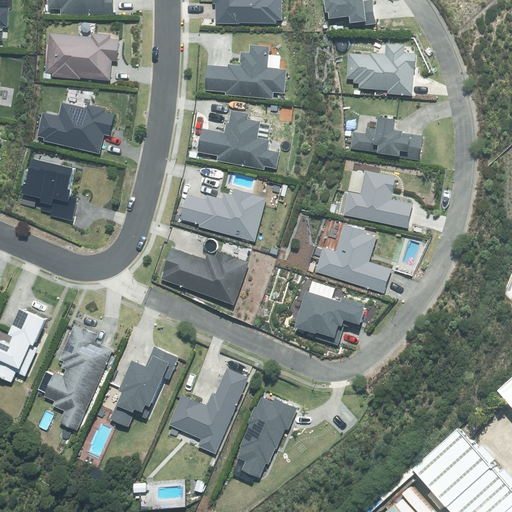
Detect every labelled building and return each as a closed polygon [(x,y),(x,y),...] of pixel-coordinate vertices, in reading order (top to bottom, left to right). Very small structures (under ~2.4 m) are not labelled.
[(0,0),(0,38),(2,39),(3,27),(8,27),(10,0),(0,0)] [(61,9),(61,14),(114,15),(114,0),(49,0),(49,9),(61,9)] [(216,4),(216,24),(239,24),(239,22),(277,22),(277,20),(282,20),(281,0),(211,0),(212,4),(216,4)] [(327,0),(328,11),(331,11),(331,18),(352,17),(353,27),(375,26),(374,0),(327,0)] [(118,61),(120,39),(110,38),(111,34),(93,33),(92,36),(50,34),(49,44),(46,44),(44,79),(52,79),(52,76),(112,80),(113,60),(118,61)] [(240,64),(206,63),(204,93),(275,97),(275,92),(286,92),(287,68),(269,67),(271,45),(250,44),(250,50),(241,50),(240,64)] [(348,51),(347,80),(355,80),(355,85),(361,85),(361,89),(388,90),(388,93),(417,94),(419,54),(407,54),(408,45),(387,44),(387,53),(348,51)] [(44,141),(99,154),(104,134),(110,135),(115,115),(105,113),(105,109),(87,105),(86,108),(63,103),(60,116),(43,113),(37,136),(45,137),(44,141)] [(219,157),(219,161),(265,171),(266,165),(278,168),(284,142),(267,138),(271,121),(250,117),(251,113),(232,109),(230,121),(227,120),(225,132),(204,127),(199,152),(219,157)] [(381,144),(379,154),(422,161),(426,135),(398,131),(400,119),(381,116),(376,143),(381,144)] [(375,129),(355,126),(351,149),(371,153),(375,129)] [(47,216),(72,223),(80,197),(71,195),(78,168),(35,155),(23,195),(43,200),(41,206),(49,209),(47,216)] [(349,191),(344,216),(409,231),(415,204),(393,199),(398,176),(366,169),(361,194),(349,191)] [(199,227),(255,243),(269,197),(238,188),(237,194),(226,190),(223,199),(208,194),(206,200),(188,195),(181,218),(200,223),(199,227)] [(324,248),(316,271),(385,293),(393,268),(371,261),(379,236),(345,225),(336,251),(324,248)] [(207,259),(170,246),(159,277),(236,304),(251,262),(219,251),(217,256),(209,253),(207,259)] [(313,339),(343,349),(352,323),(363,327),(369,309),(309,287),(295,327),(315,335),(313,339)] [(13,343),(2,337),(0,341),(0,358),(2,359),(0,362),(0,376),(13,383),(19,372),(27,376),(36,357),(30,354),(47,318),(25,308),(13,334),(17,336),(13,343)] [(105,371),(115,349),(96,341),(99,333),(78,323),(61,361),(65,362),(63,368),(67,370),(65,375),(56,371),(45,396),(57,402),(55,407),(65,411),(60,423),(79,431),(98,386),(104,389),(110,374),(105,371)] [(145,360),(134,354),(115,394),(119,396),(108,420),(131,431),(138,416),(151,422),(184,352),(155,339),(145,360)] [(182,395),(169,425),(173,426),(170,433),(178,436),(181,429),(202,439),(199,446),(216,453),(249,377),(227,368),(216,395),(212,393),(207,406),(182,395)] [(511,372),(499,385),(511,398),(511,372)] [(243,470),(260,478),(266,463),(268,464),(275,448),(277,449),(285,429),(288,431),(298,407),(274,397),(273,401),(261,396),(256,406),(254,406),(247,423),(249,424),(240,446),(242,448),(238,458),(247,462),(243,470)] [(114,427),(100,421),(86,452),(100,458),(114,427)] [(511,511),(511,483),(511,481),(511,470),(505,463),(499,469),(493,462),(495,460),(491,456),(496,452),(482,438),(476,444),(457,424),(413,465),(457,511),(511,511)] [(417,492),(401,506),(406,511),(419,511),(425,507),(428,504),(417,492)] [(404,511),(393,500),(380,511),(404,511)]
